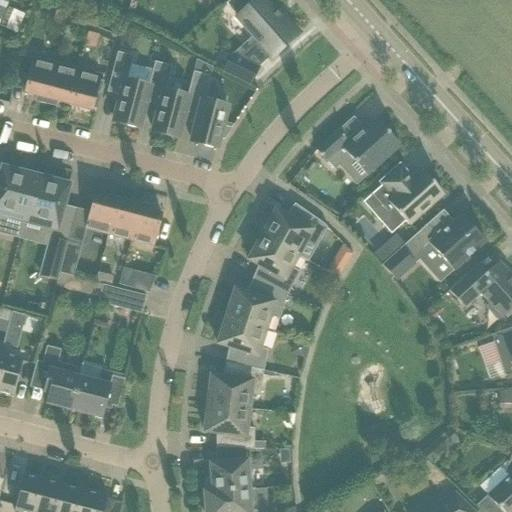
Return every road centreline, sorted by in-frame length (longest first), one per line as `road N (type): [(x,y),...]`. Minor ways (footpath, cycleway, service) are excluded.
road 1 (residential): [(152,465),(160,365),(226,194)]
road 2 (residential): [(226,194),(210,182),(2,127)]
road 3 (residential): [(226,194),(275,131),(375,38)]
road 4 (tertiary): [(511,188),(375,38)]
road 5 (residential): [(152,465),(0,428)]
